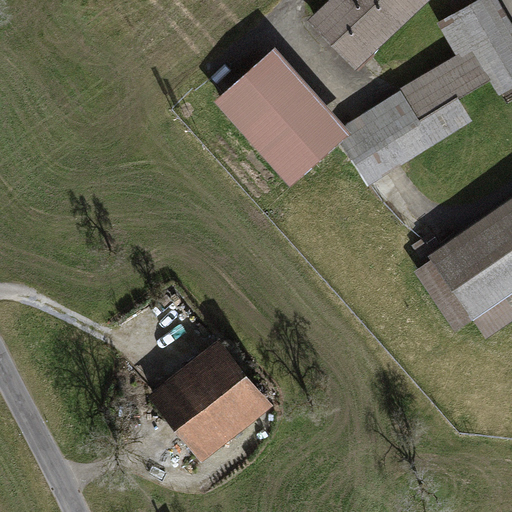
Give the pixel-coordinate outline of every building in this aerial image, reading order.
[(327,0),(307,19),(355,70),(428,0),(327,0)] [(511,23),(498,0),(476,0),(438,23),(457,54),(399,88),(401,91),(418,120),(458,96),(460,99),(490,80),(499,96),(511,88),(511,23)] [(273,47),(212,102),(288,187),(339,141),(349,132),(343,125),(273,47)] [(418,120),(401,91),(343,125),(349,132),(339,141),(366,186),(474,122),(460,99),(458,96),(418,120)] [(430,260),(413,271),(455,332),(473,320),(486,338),(511,319),(511,195),(426,255),(430,260)] [(221,338),(148,396),(202,463),(274,405),(221,338)]
